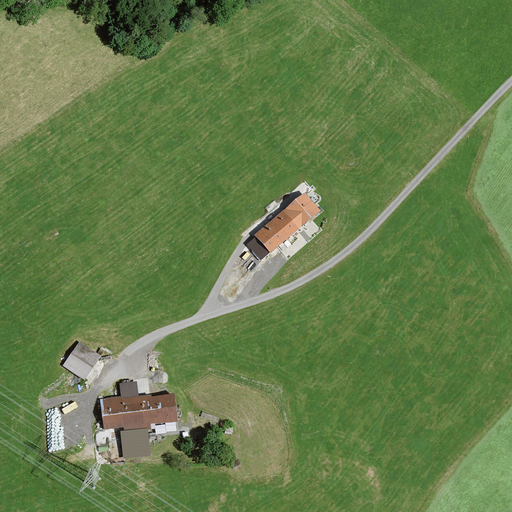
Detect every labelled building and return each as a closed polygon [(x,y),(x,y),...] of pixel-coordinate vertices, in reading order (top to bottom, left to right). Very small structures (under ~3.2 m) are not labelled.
[(300,197),(251,238),(266,256),(315,214),(300,197)] [(77,345),(60,368),(80,384),(98,360),(77,345)] [(119,385),(121,398),(121,401),(138,398),(136,383),(119,385)] [(121,398),(100,400),(103,431),(122,429),(122,433),(145,430),(145,427),(171,424),(168,399),(149,401),(148,397),(138,398),(121,401),(121,398)] [(122,433),(117,435),(120,461),(147,458),(144,432),(122,433)] [(231,464),(234,469),(241,465),(238,460),(231,464)]
